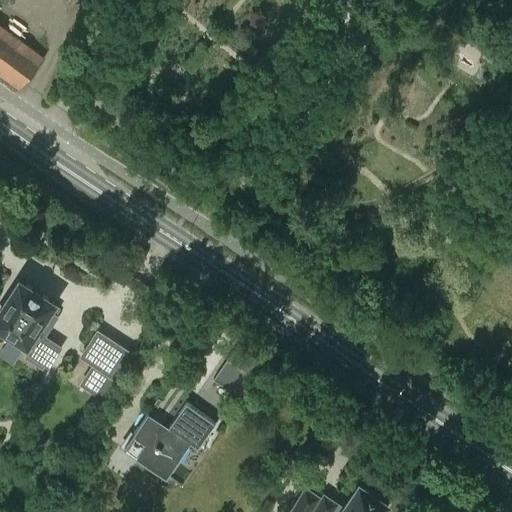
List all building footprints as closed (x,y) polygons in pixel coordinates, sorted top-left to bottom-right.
[(42,57),(0,25),(0,75),(18,89),(42,57)] [(52,302),(20,280),(0,309),(0,336),(2,338),(11,332),(27,342),(24,347),(49,363),(59,347),(40,334),(56,309),(50,305),(52,302)] [(80,385),(104,400),(135,353),(99,330),(81,357),(93,365),(80,385)] [(216,376),(239,390),(251,369),(228,355),(216,376)] [(158,426),(144,416),(124,444),(166,475),(189,444),(193,446),(211,420),(186,402),(163,434),(157,429),(158,426)] [(339,503),(323,492),(321,495),(305,484),(288,509),(291,511),(381,511),(388,503),(360,484),(343,510),(336,506),(339,503)]
